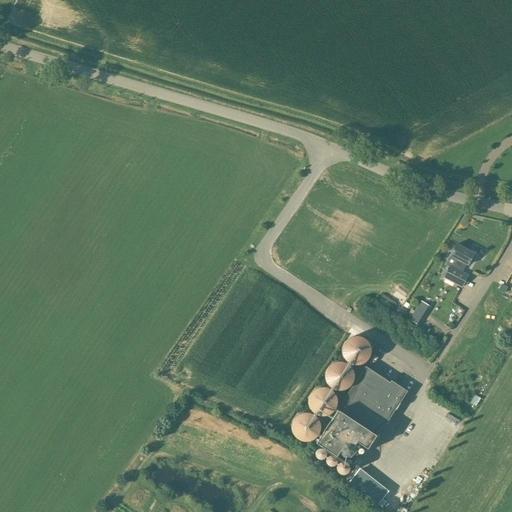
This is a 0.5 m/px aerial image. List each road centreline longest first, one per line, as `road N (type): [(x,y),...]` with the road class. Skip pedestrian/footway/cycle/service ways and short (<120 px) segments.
road 1 (unclassified): [(0,45),(278,128),(435,193)]
road 2 (residential): [(428,372),(511,242)]
